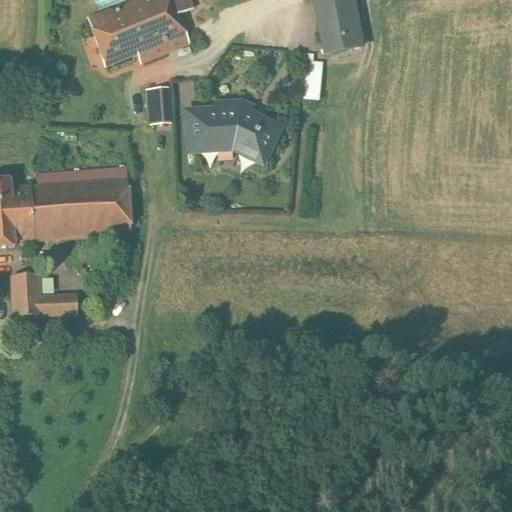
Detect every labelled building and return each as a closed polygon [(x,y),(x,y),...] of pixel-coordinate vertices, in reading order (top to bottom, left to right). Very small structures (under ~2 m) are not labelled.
[(149,0),(87,23),(105,71),(193,38),(179,0),(149,0)] [(359,0),(316,0),(315,0),(326,60),(370,51),(359,0)] [(306,58),(301,98),(317,100),(322,60),(306,58)] [(168,87),(145,88),(146,125),(170,123),(168,87)] [(241,109),(186,111),(187,156),(242,154),(241,109)] [(14,181),(0,182),(0,250),(18,250),(18,244),(136,237),(132,181),(15,188),(14,181)] [(42,278),(10,279),(12,322),(78,320),(78,295),(43,296),(42,278)]
